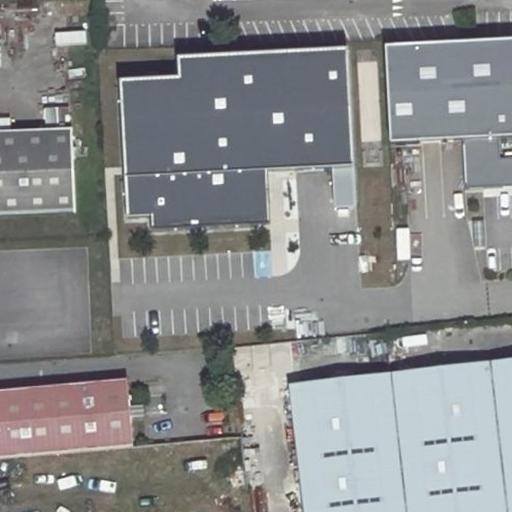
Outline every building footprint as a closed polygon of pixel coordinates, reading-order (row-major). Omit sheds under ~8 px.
[(511,43),(385,50),(390,147),(463,143),(478,143),(481,191),(504,190),(506,183),(511,182),(511,43)] [(353,170),(347,52),(176,61),(177,81),(118,84),(126,222),(150,221),(151,234),(261,228),(259,205),(269,205),(267,175),(331,172),(353,170)] [(0,219),(75,216),(72,133),(0,135),(0,219)] [(463,143),(466,192),(481,191),(478,143),(463,143)] [(333,211),(355,210),(353,170),(331,172),(333,211)] [(270,228),(269,205),(259,205),(261,228),(270,228)] [(511,511),(511,363),(290,388),(304,511),(511,511)] [(0,459),(95,451),(114,449),(135,448),(128,382),(109,383),(109,391),(90,393),(90,385),(0,392),(0,459)] [(90,393),(109,391),(109,383),(90,385),(90,393)]
